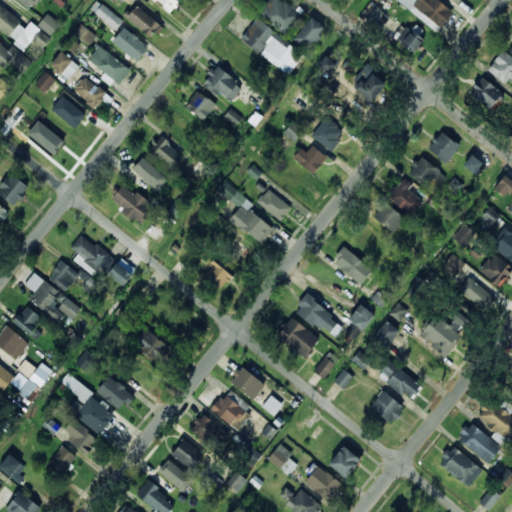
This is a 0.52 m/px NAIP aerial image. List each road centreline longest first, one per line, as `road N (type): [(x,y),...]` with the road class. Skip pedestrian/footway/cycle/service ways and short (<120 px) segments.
road 1 (residential): [(88,511),(504,0)]
road 2 (residential): [(461,511),(0,134)]
road 3 (residential): [(0,285),(231,0)]
road 4 (residential): [(511,157),(318,0)]
road 5 (residential): [(363,511),(511,328)]
